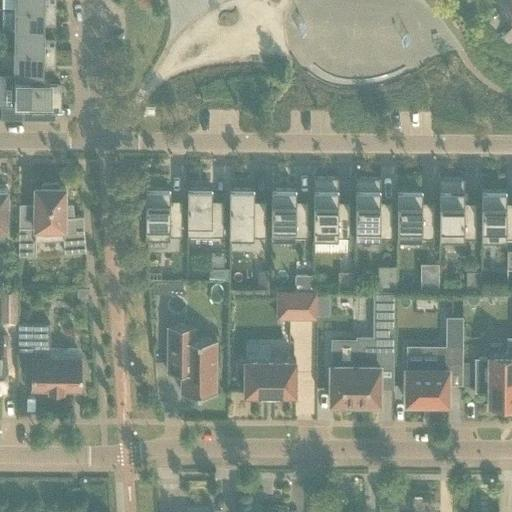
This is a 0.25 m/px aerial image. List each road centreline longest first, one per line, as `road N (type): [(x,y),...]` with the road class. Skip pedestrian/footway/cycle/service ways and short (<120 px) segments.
road 1 (residential): [(511,147),(98,143)]
road 2 (residential): [(125,455),(511,449)]
road 3 (residential): [(98,143),(87,0)]
road 4 (residential): [(125,455),(0,455)]
